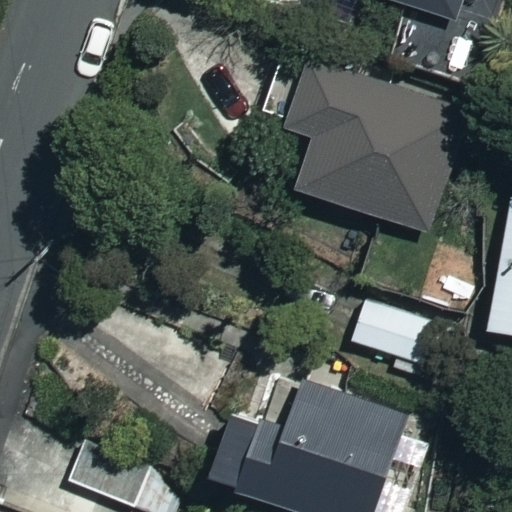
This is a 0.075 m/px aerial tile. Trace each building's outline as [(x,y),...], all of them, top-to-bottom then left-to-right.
[(409,0),(450,15),(455,0),(409,0)] [(466,111),(300,51),(276,116),(304,126),(285,176),(424,227),(466,111)] [(511,192),(504,191),(478,319),(511,325),(511,192)] [(378,218),(357,277),(461,313),(481,255),(378,218)] [(453,327),(361,294),(346,334),(438,368),(453,327)] [(402,511),(433,427),(297,377),(280,422),(217,398),(192,465),(319,511),(402,511)]
